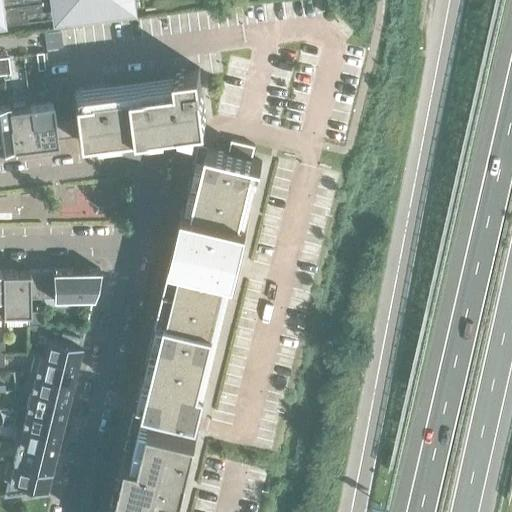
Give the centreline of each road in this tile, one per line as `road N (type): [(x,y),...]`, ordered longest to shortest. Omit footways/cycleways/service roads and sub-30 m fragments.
road 1 (motorway): [(454,0),(356,511)]
road 2 (motorway): [(511,103),(417,511)]
road 3 (residential): [(137,242),(68,511)]
road 4 (residential): [(137,242),(152,179),(140,162),(0,177)]
road 5 (motorway): [(469,511),(511,316)]
road 6 (residential): [(0,245),(137,242)]
